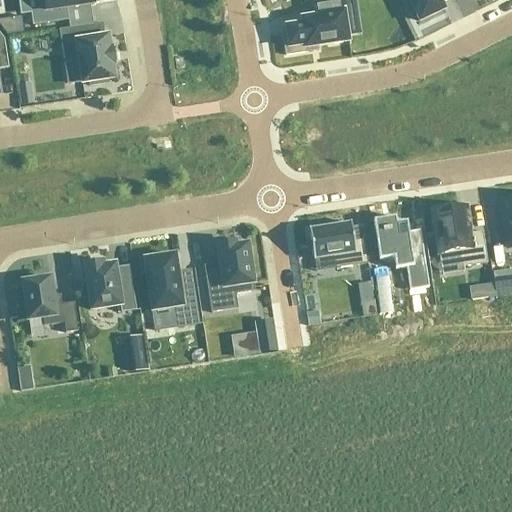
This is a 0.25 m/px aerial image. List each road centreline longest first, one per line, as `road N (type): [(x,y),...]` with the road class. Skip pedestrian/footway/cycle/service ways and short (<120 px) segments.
road 1 (residential): [(0,140),(162,116),(141,0)]
road 2 (residential): [(270,202),(0,241)]
road 3 (residential): [(254,101),(405,76),(511,26)]
road 4 (residential): [(270,202),(511,167)]
road 5 (residential): [(270,202),(293,345)]
